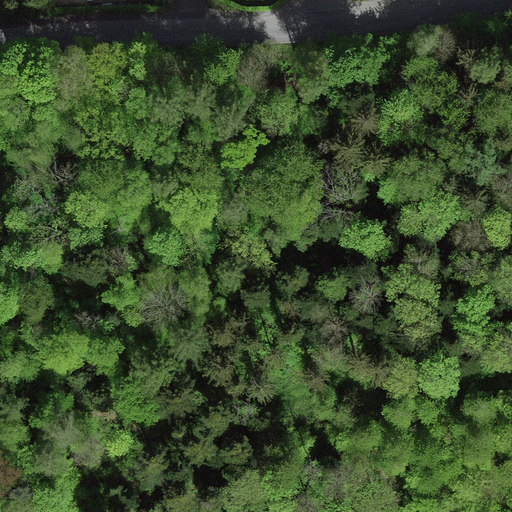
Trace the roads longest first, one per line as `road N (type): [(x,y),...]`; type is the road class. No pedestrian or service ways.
road 1 (tertiary): [(0,40),(307,24)]
road 2 (tertiary): [(307,24),(489,0)]
